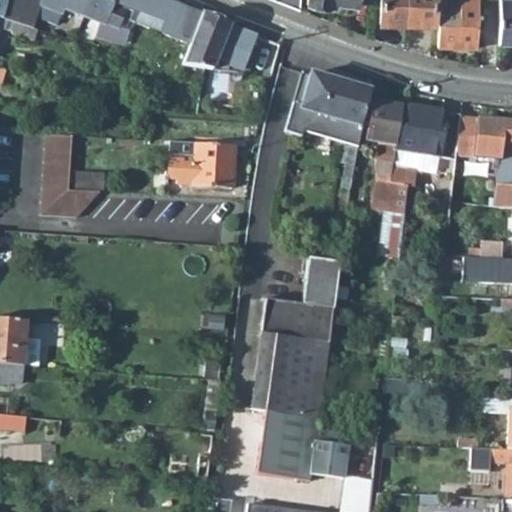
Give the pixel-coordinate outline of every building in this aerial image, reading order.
[(5,0),(5,3),(0,18),(20,25),(31,28),(36,17),(40,6),(60,13),(63,7),(83,15),(88,0),(5,0)] [(128,0),(88,0),(83,15),(100,21),(118,27),(128,0)] [(189,43),(200,14),(162,0),(137,0),(129,22),(188,45),(189,43)] [(276,0),(276,2),(297,10),(298,0),(276,0)] [(380,0),(380,24),(406,25),(406,0),(380,0)] [(406,0),(406,25),(433,25),(434,0),(406,0)] [(475,49),(477,0),(438,0),(437,49),(475,49)] [(511,0),(508,0),(499,0),(499,44),(511,44),(511,0)] [(36,17),(56,24),(60,13),(40,6),(36,17)] [(221,72),(226,59),(216,57),(227,25),(200,14),(189,43),(188,45),(181,65),(221,72)] [(0,27),(1,28),(12,31),(13,29),(18,30),(20,25),(0,18),(0,17),(0,27)] [(118,27),(100,21),(95,36),(123,46),(128,31),(118,27)] [(360,128),(358,127),(369,91),(308,73),(298,109),(290,107),(282,136),(299,141),(300,136),(342,148),(343,145),(357,147),(360,128)] [(370,102),(365,142),(378,144),(376,156),(375,161),(379,162),(378,176),(379,176),(375,202),(384,203),(384,211),(387,212),(381,257),(397,259),(397,258),(403,208),(406,186),(390,183),(392,166),(394,151),(400,106),(370,102)] [(455,154),(459,115),(400,106),(394,151),(417,155),(455,161),(455,154)] [(455,154),(497,160),(498,155),(505,155),(504,166),(503,180),(508,181),(507,185),(498,184),(495,207),(511,209),(511,207),(511,122),(488,120),(459,115),(455,154)] [(72,135),(45,133),(40,212),(76,214),(98,190),(68,188),(72,135)] [(190,183),(190,186),(231,189),(234,146),(164,141),(163,148),(168,148),(167,155),(176,155),(191,156),(190,183)] [(365,142),(362,154),(376,156),(378,144),(365,142)] [(353,168),(357,147),(343,145),(342,148),(339,166),(353,168)] [(394,151),(392,166),(415,169),(417,155),(394,151)] [(175,183),(190,183),(191,156),(176,155),(167,155),(167,179),(175,178),(175,183)] [(390,183),(406,186),(403,208),(416,210),(418,189),(412,187),(415,169),(392,166),(390,183)] [(440,177),(436,217),(449,218),(451,202),(453,178),(450,178),(451,173),(446,173),(445,178),(440,177)] [(501,244),(480,242),(479,257),(501,258),(501,244)] [(328,344),(339,262),(306,258),(301,304),(266,300),(261,334),(328,344)] [(511,298),(500,298),(500,307),(511,307),(511,298)] [(0,363),(20,365),(24,320),(0,318),(0,363)] [(318,418),(328,344),(261,334),(252,407),(318,418)] [(481,348),(480,357),(500,358),(500,349),(481,348)] [(0,381),(23,383),(26,365),(20,365),(0,363),(0,381)] [(508,415),(506,450),(511,450),(511,399),(480,398),(479,414),(508,415)] [(318,418),(263,410),(253,474),(308,483),(310,471),(315,439),(317,424),(318,418)] [(215,415),(204,413),(202,428),(213,429),(215,415)] [(317,424),(315,439),(325,441),(327,426),(317,424)] [(315,439),(310,471),(341,476),(346,444),(325,441),(315,439)] [(511,465),(511,450),(506,450),(452,448),(451,462),(511,465)] [(341,511),(370,511),(373,478),(345,475),(341,511)] [(214,496),(211,511),(229,511),(231,499),(214,496)] [(419,496),(417,511),(434,511),(436,497),(419,496)] [(316,511),(243,501),(241,511),(316,511)]
